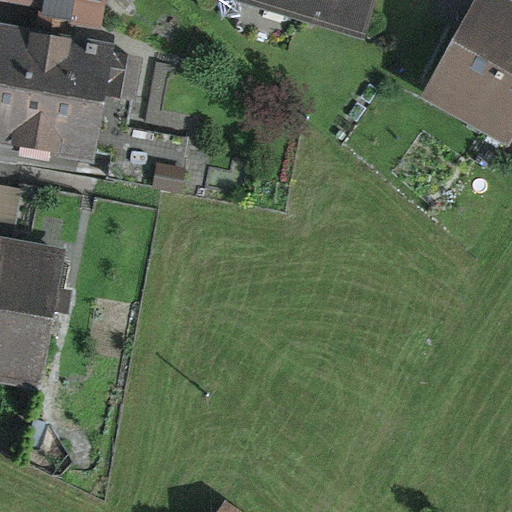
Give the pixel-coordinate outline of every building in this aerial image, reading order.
[(405,0),(278,0),(391,40),(405,0)] [(511,0),(480,0),(446,96),(511,120),(511,0)] [(0,12),(0,113),(140,132),(137,159),(187,166),(197,105),(153,99),(161,37),(0,12)] [(55,257),(0,246),(0,375),(32,382),(55,257)] [(248,511),(225,492),(209,511),(248,511)]
